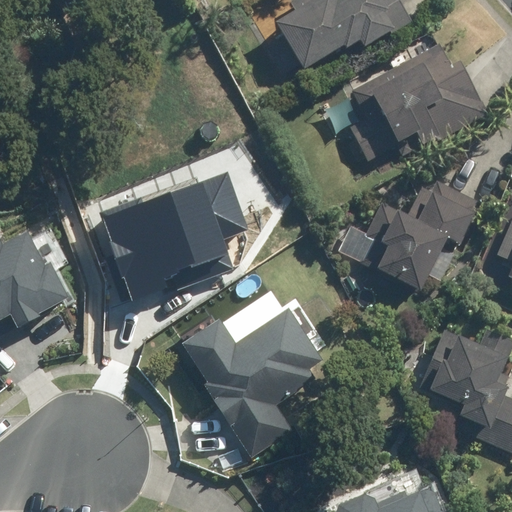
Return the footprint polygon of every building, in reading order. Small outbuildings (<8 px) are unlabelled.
[(282,37),(265,47),(282,74),(298,64),(301,69),(341,44),(343,47),(357,39),(362,47),(393,27),(394,30),(410,20),(397,0),(334,0),(333,0),(292,0),(289,2),(294,9),(273,22),(282,37)] [(373,115),(357,124),(375,157),(403,142),(408,153),(443,134),(445,136),(495,110),(466,57),(456,63),(444,42),(358,88),(373,115)] [(97,230),(123,300),(174,282),(177,290),(235,269),(223,237),(248,229),(227,172),(104,216),(108,227),(97,230)] [(362,227),(351,249),(397,274),(399,271),(431,287),(434,288),(463,235),(470,238),(470,239),(473,240),(486,212),(490,204),(447,181),(445,180),(439,191),(433,188),(420,214),(394,200),(378,231),(377,234),(362,227)] [(0,335),(42,315),(41,312),(69,298),(50,261),(44,264),(29,234),(5,246),(0,237),(0,335)] [(207,321),(172,346),(200,385),(197,388),(249,460),(288,433),(270,407),(307,380),(301,371),(313,362),(276,310),(226,346),(207,321)] [(432,383),(476,403),(466,425),(511,445),(511,381),(508,380),(511,370),(511,333),(499,328),(491,345),(456,330),(432,383)] [(440,511),(431,488),(407,497),(405,492),(377,503),(375,498),(364,493),(337,504),(334,511),(440,511)]
